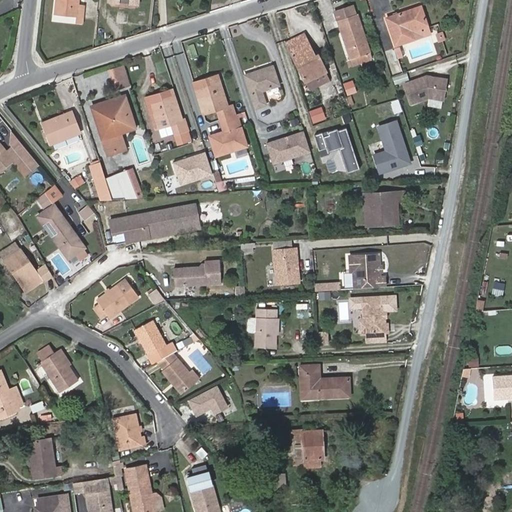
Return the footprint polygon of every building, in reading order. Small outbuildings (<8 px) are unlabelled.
[(55,0),(55,15),(76,17),(77,0),(55,0)] [(118,15),(117,23),(127,24),(128,11),(125,8),(119,7),(119,0),(129,0),(129,5),(138,5),(138,0),(107,0),(108,2),(118,15)] [(354,6),(335,13),(351,59),(371,52),(358,14),(357,15),(354,6)] [(396,44),(414,38),(411,29),(427,24),(421,6),(387,18),(396,44)] [(430,33),(427,24),(411,29),(414,38),(430,33)] [(436,33),(438,42),(445,40),(443,32),(436,33)] [(287,43),(306,81),(326,71),(318,54),(315,55),(304,33),(287,43)] [(403,54),(400,44),(393,47),(396,57),(403,54)] [(207,63),(217,59),(212,45),(202,49),(207,63)] [(373,58),(371,52),(351,59),(347,60),(350,67),(373,58)] [(128,77),(124,65),(112,69),(116,81),(128,77)] [(273,66),(245,75),(256,107),(266,104),(261,89),(279,84),(273,66)] [(393,77),(395,85),(409,80),(407,73),(393,77)] [(196,89),(204,114),(217,109),(224,131),(241,125),(238,115),(235,116),(231,104),(228,105),(218,75),(209,78),(211,84),(196,89)] [(427,76),(404,84),(411,103),(428,97),(443,99),(446,79),(427,76)] [(196,89),(211,84),(209,78),(193,83),(196,89)] [(347,96),(358,92),(353,80),(343,84),(347,96)] [(156,129),(161,127),(152,100),(174,93),(172,89),(146,98),(156,129)] [(183,120),(174,93),(152,100),(161,127),(172,123),(178,143),(191,138),(188,128),(190,128),(187,119),(183,120)] [(93,108),(95,114),(128,104),(126,98),(93,108)] [(135,128),(128,104),(95,114),(108,155),(117,152),(112,135),(121,132),(135,128)] [(322,106),(309,111),(313,124),(327,120),(322,106)] [(42,122),(51,144),(80,133),(72,111),(42,122)] [(379,129),(373,130),(377,155),(384,153),(382,143),(388,142),(386,135),(381,136),(379,129)] [(0,168),(3,169),(13,161),(15,163),(21,158),(31,171),(39,165),(11,131),(9,144),(11,146),(5,151),(0,145),(0,168)] [(127,149),(121,132),(112,135),(117,152),(127,149)] [(305,132),(266,141),(271,164),(310,155),(305,132)] [(413,138),(417,146),(424,143),(419,134),(413,138)] [(180,184),(212,173),(205,151),(173,162),(180,184)] [(346,160),(349,169),(360,165),(358,156),(346,160)] [(31,171),(21,158),(15,163),(25,176),(31,171)] [(106,180),(101,163),(93,166),(103,199),(112,199),(106,180)] [(137,186),(130,170),(126,172),(133,188),(137,186)] [(222,180),(218,170),(213,172),(216,182),(222,180)] [(133,188),(126,172),(106,180),(112,199),(125,198),(123,192),(133,188)] [(73,183),(77,188),(82,183),(78,179),(73,183)] [(228,189),(224,179),(222,180),(216,182),(219,192),(228,189)] [(54,185),(45,192),(54,202),(62,195),(54,185)] [(142,197),(137,186),(133,188),(123,192),(125,198),(142,197)] [(404,190),(370,193),(372,225),(399,223),(397,199),(405,199),(404,190)] [(370,193),(364,193),(366,225),(372,225),(370,193)] [(224,213),(224,201),(198,203),(200,214),(224,213)] [(126,242),(170,233),(169,230),(201,224),(200,214),(198,203),(111,220),(113,233),(124,232),(126,242)] [(37,216),(69,259),(76,254),(84,248),(86,247),(54,204),(37,216)] [(78,213),(85,221),(95,213),(88,205),(78,213)] [(201,228),(201,224),(169,230),(170,233),(201,228)] [(273,249),(289,248),(289,239),(272,240),(273,249)] [(240,250),(252,250),(251,241),(240,242),(240,250)] [(84,248),(76,254),(80,260),(89,254),(84,248)] [(294,248),(289,248),(273,249),(275,283),(296,281),(294,248)] [(44,280),(45,282),(53,276),(47,265),(37,271),(23,249),(5,262),(26,292),(44,280)] [(383,280),(378,280),(377,274),(377,269),(377,256),(348,257),(349,273),(352,273),(353,290),(384,289),(383,280)] [(204,266),(200,266),(173,267),(173,285),(220,283),(219,260),(204,261),(204,264),(204,266)] [(61,289),(70,282),(68,280),(59,286),(61,289)] [(314,281),(314,290),(339,290),(339,281),(314,281)] [(495,281),(492,294),(502,297),(506,284),(495,281)] [(131,303),(118,285),(98,300),(100,303),(94,308),(102,319),(108,314),(111,317),(131,303)] [(158,287),(147,293),(152,305),(164,300),(158,287)] [(235,295),(243,295),(242,287),(235,287),(235,295)] [(381,317),(381,312),(383,312),(382,297),(361,297),(362,319),(359,319),(360,333),(386,332),(386,323),(384,323),(384,317),(381,317)] [(483,311),(485,300),(477,298),(476,309),(483,311)] [(147,309),(124,321),(130,333),(135,330),(149,354),(166,345),(147,309)] [(256,330),(256,347),(275,347),(275,309),(256,309),(256,317),(256,330)] [(256,330),(256,317),(247,317),(248,330),(256,330)] [(327,345),(326,334),(314,335),(315,345),(327,345)] [(43,365),(61,391),(78,380),(69,365),(59,350),(55,353),(50,347),(39,354),(43,361),(37,365),(39,368),(43,365)] [(61,349),(59,350),(69,365),(71,364),(61,349)] [(193,369),(190,372),(173,353),(158,361),(165,369),(163,372),(181,393),(196,380),(198,382),(201,380),(199,377),(200,377),(193,369)] [(468,366),(479,366),(479,355),(468,355),(468,366)] [(319,365),(300,365),(302,398),(350,395),(349,377),(320,378),(319,365)] [(0,372),(0,410),(15,405),(16,409),(24,406),(17,389),(10,391),(1,371),(0,372)] [(511,374),(491,376),(492,398),(511,396),(511,374)] [(212,412),(226,408),(220,386),(188,395),(194,415),(211,410),(212,412)] [(0,416),(17,411),(16,409),(15,405),(0,410),(0,416)] [(229,409),(221,411),(223,421),(227,420),(227,417),(230,417),(229,409)] [(0,420),(18,414),(17,411),(0,416),(0,420)] [(455,412),(456,421),(464,420),(463,412),(455,412)] [(136,414),(114,419),(120,449),(146,444),(144,436),(141,436),(136,414)] [(291,439),(296,439),(297,464),(306,464),(306,466),(319,465),(319,458),(323,458),(322,429),(302,430),(302,429),(291,429),(291,439)] [(34,441),(37,459),(32,459),(35,477),(64,472),(62,465),(56,465),(52,438),(34,441)] [(114,465),(113,460),(111,451),(97,454),(100,468),(114,465)] [(114,465),(115,472),(121,471),(122,471),(120,459),(113,460),(114,465)] [(146,465),(126,469),(134,511),(144,511),(155,510),(155,509),(163,507),(161,496),(155,497),(152,498),(151,494),(146,465)] [(124,489),(121,471),(115,472),(116,476),(119,490),(124,489)] [(189,478),(198,511),(218,511),(206,473),(189,478)] [(286,486),(286,473),(267,473),(267,487),(269,487),(284,486),(286,486)] [(85,491),(109,488),(107,477),(84,480),(85,491)] [(284,486),(269,487),(269,495),(285,494),(284,486)] [(38,499),(39,505),(39,511),(71,511),(69,495),(38,499)]
